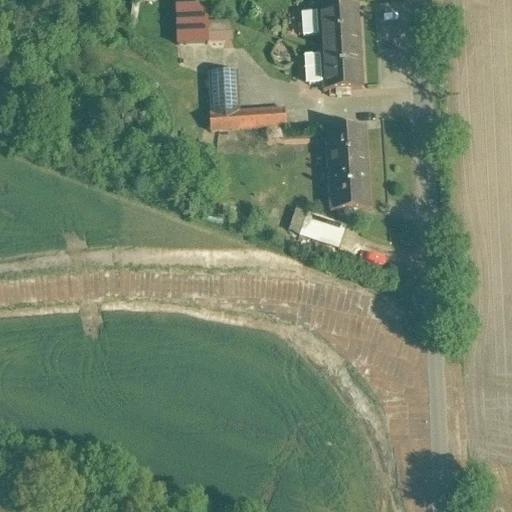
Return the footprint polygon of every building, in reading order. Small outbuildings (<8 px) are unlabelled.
[(206,3),(176,4),(177,44),(232,42),(231,22),(207,23),(206,3)] [(363,90),(357,6),(315,9),(321,93),(363,90)] [(238,72),(207,74),(210,134),(286,130),(285,109),(240,112),(238,72)] [(371,213),(365,129),(322,132),(328,216),(371,213)] [(338,252),(346,229),(305,215),(297,238),(338,252)]
